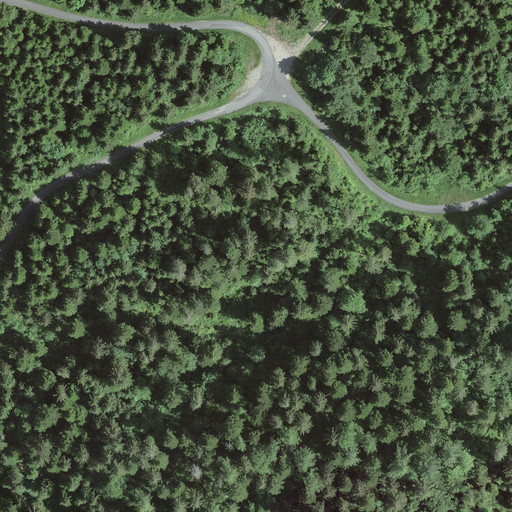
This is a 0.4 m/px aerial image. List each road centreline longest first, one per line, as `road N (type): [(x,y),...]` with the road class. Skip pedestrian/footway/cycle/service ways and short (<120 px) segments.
road 1 (unclassified): [(266,75),(248,100),(177,125),(47,191),(0,258)]
road 2 (unclassified): [(0,6),(95,30),(244,28),(264,47),(266,75)]
road 3 (unclassified): [(266,75),(369,184),(398,202),(443,209),(511,186)]
